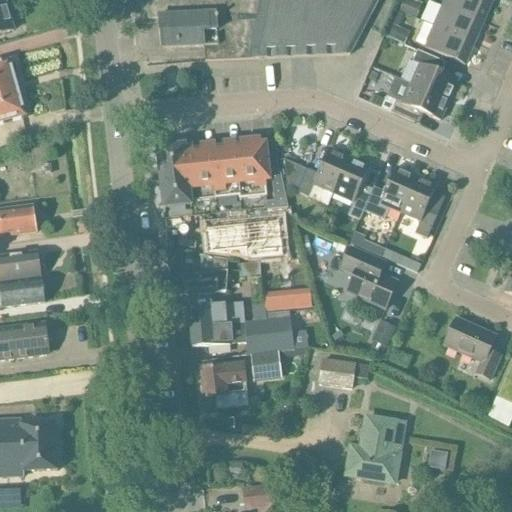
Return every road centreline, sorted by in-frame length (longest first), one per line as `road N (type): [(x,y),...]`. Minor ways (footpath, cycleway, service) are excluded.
road 1 (residential): [(157,511),(109,116)]
road 2 (residential): [(479,165),(315,100),(109,116)]
road 3 (residential): [(511,320),(429,285),(479,165)]
